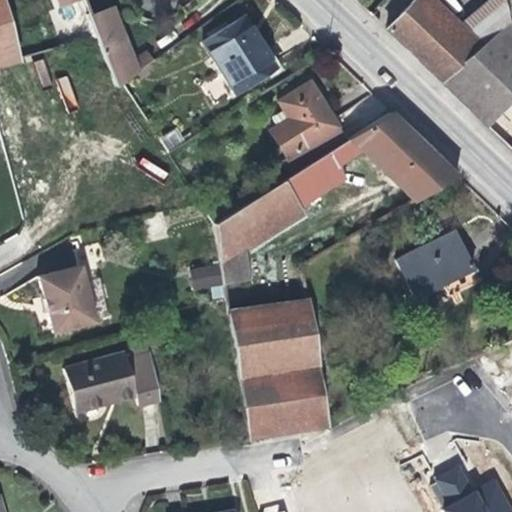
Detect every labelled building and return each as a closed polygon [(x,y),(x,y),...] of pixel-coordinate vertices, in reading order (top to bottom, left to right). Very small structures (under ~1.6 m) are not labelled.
[(0,0),(0,65),(17,61),(1,0),(0,0)] [(56,0),(60,9),(80,0),(79,0),(56,0)] [(473,51),(450,30),(417,0),(411,0),(384,28),(439,80),(473,51)] [(508,21),(504,0),(486,0),(450,30),(473,51),(508,21)] [(116,89),(122,85),(137,74),(130,56),(111,11),(87,20),(96,41),(116,89)] [(257,44),(240,18),(200,43),(233,95),(273,70),(257,44)] [(511,94),(511,39),(508,21),(473,51),(439,80),(484,122),(511,94)] [(137,74),(150,64),(144,50),(130,56),(137,74)] [(327,152),(343,141),(328,116),(308,85),(277,104),(288,121),(271,132),(287,160),(305,149),(307,154),(292,163),(297,171),(327,152)] [(431,191),(456,177),(426,148),(390,113),(343,141),(327,152),(335,164),(359,149),(412,202),(420,198),(431,191)] [(335,164),(327,152),(297,171),(278,182),(292,204),(339,172),(335,164)] [(212,224),(237,377),(316,367),(305,302),(240,311),(236,282),(252,280),(246,243),(287,217),(282,210),(292,204),(278,182),(212,224)] [(434,197),(431,191),(420,198),(422,203),(434,197)] [(282,210),(287,217),(296,210),(292,204),(282,210)] [(464,254),(452,232),(394,262),(414,301),(474,271),(464,254)] [(47,335),(90,324),(75,268),(33,280),(41,311),(47,335)] [(209,286),(206,268),(190,270),(193,289),(209,286)] [(129,399),(117,356),(58,372),(64,394),(70,416),(129,399)] [(247,436),(325,423),(316,367),(237,377),(247,436)] [(460,465),(433,480),(447,504),(441,507),(443,511),(511,511),(495,480),(474,491),(460,465)] [(262,508),(262,511),(285,511),(283,503),(262,508)]
